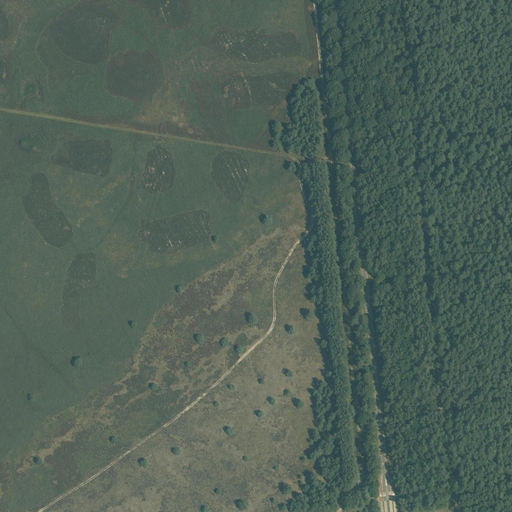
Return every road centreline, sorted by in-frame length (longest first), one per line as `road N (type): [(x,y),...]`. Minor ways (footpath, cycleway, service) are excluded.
road 1 (track): [(316,0),(362,471),(338,511)]
road 2 (secondary): [(383,459),(335,0)]
road 3 (track): [(0,107),(333,160)]
road 4 (track): [(511,392),(378,408)]
